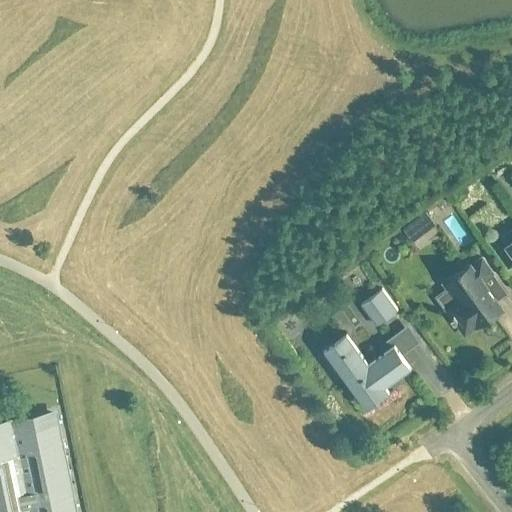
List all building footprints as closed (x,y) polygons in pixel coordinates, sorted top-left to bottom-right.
[(415,218),(404,226),(413,239),(424,231),(415,218)] [(444,281),(448,286),(457,300),(446,308),(465,333),(476,325),(477,327),(503,308),(483,280),(493,272),(482,256),(471,264),(470,262),(444,281)] [(343,281),(353,295),(367,286),(357,272),(343,281)] [(398,309),(382,288),(361,303),(376,324),(398,309)] [(352,329),(363,344),(378,334),(357,304),(348,310),(358,325),(352,329)] [(347,332),(325,348),(362,400),(382,386),(411,365),(395,344),(403,338),(398,331),(379,344),(384,351),(369,362),(347,332)] [(318,358),(333,382),(341,377),(325,353),(318,358)] [(0,511),(77,511),(56,408),(0,419),(0,511)]
